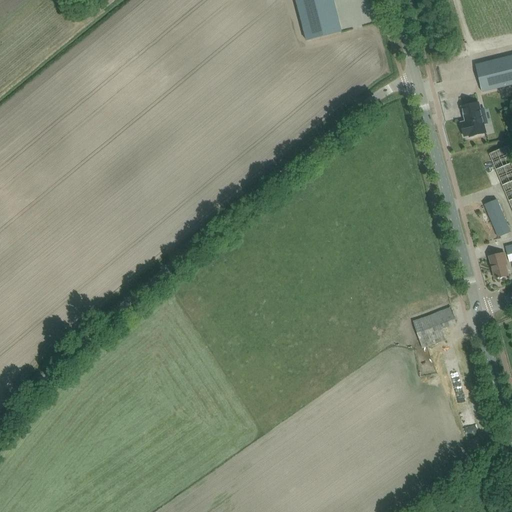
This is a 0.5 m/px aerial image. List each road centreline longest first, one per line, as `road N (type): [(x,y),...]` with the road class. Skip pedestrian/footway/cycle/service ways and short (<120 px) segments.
road 1 (unclassified): [(0,429),(55,366),(362,106),(419,84)]
road 2 (tertiary): [(479,312),(419,84)]
road 3 (tertiary): [(511,434),(479,312)]
